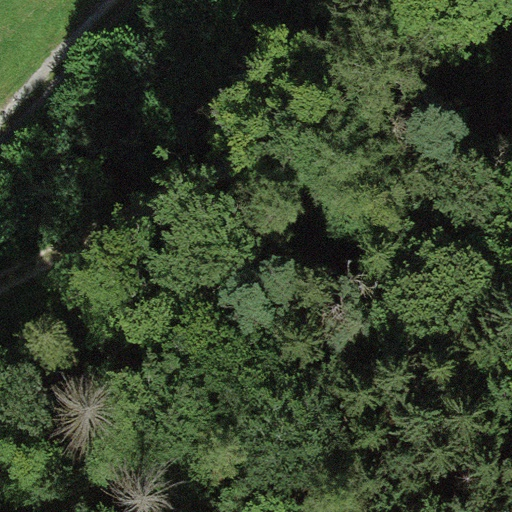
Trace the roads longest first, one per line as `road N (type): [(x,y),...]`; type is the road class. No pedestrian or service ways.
road 1 (track): [(0,267),(38,254),(408,39),(501,0)]
road 2 (track): [(0,126),(135,0)]
